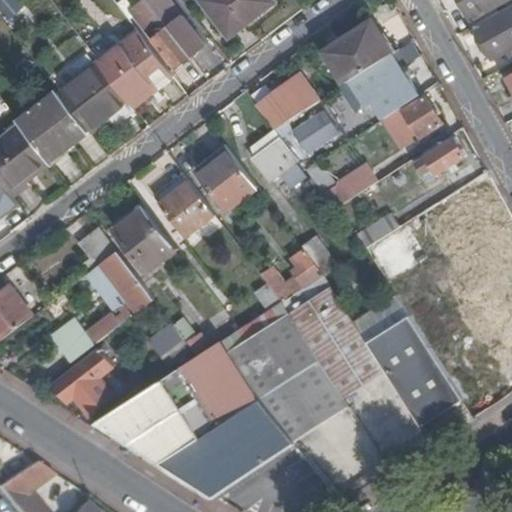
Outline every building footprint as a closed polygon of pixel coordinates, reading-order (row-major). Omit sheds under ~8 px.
[(1,0),(0,1),(0,8),(12,22),(27,9),(18,0),(1,0)] [(160,18),(169,30),(191,59),(206,48),(184,19),(179,22),(162,0),(158,0),(150,6),(160,18)] [(268,3),(266,0),(201,0),(230,36),(247,24),(244,20),(268,3)] [(460,0),(474,26),(492,17),(488,11),(507,0),(460,0)] [(140,9),(151,24),(160,18),(150,6),(148,3),(140,9)] [(506,52),(509,58),(511,55),(511,8),(476,28),(493,59),(506,52)] [(151,24),(144,30),(153,42),(169,30),(160,18),(151,24)] [(372,25),(329,52),(349,82),(393,54),(372,25)] [(140,34),(135,27),(95,56),(101,64),(140,34)] [(153,42),(175,71),(191,59),(169,30),(153,42)] [(101,64),(101,65),(131,104),(152,88),(160,99),(179,84),(140,34),(101,64)] [(204,54),(217,71),(227,64),(214,47),(204,54)] [(394,56),(368,73),(389,108),(417,90),(394,56)] [(101,65),(61,94),(92,134),(110,120),(131,104),(101,65)] [(295,87),(281,97),(295,117),(309,107),(295,87)] [(160,99),(152,88),(131,104),(140,114),(160,99)] [(278,93),(259,105),(277,128),(295,117),(281,97),(278,93)] [(61,94),(21,125),(48,161),(52,166),(92,134),(61,94)] [(407,112),(405,108),(386,121),(392,130),(410,119),(423,139),(446,125),(427,98),(407,112)] [(140,114),(131,104),(110,120),(119,131),(140,114)] [(310,153),(338,134),(325,113),(296,131),(310,153)] [(21,125),(17,119),(5,128),(10,134),(21,125)] [(0,179),(10,193),(29,180),(27,177),(48,161),(21,125),(10,134),(0,142),(0,179)] [(255,150),(257,159),(285,138),(280,132),(255,150)] [(469,156),(458,137),(418,162),(427,175),(438,168),(442,174),(469,156)] [(256,160),(271,181),(300,160),(285,138),(257,159),(256,160)] [(230,151),(226,144),(209,157),(213,163),(230,151)] [(199,174),(228,211),(259,188),(230,151),(213,163),(199,174)] [(52,166),(48,161),(27,177),(29,180),(31,183),(52,166)] [(317,162),(307,169),(314,178),(323,171),(317,162)] [(297,173),(315,199),(325,192),(314,178),(307,169),(305,166),(297,173)] [(369,166),(327,194),(338,209),(344,206),(379,183),(369,166)] [(191,181),(184,173),(155,194),(162,203),(191,181)] [(0,220),(19,205),(14,198),(10,193),(0,179),(0,220)] [(31,183),(29,180),(10,193),(14,198),(32,185),(31,183)] [(162,203),(189,239),(218,217),(191,181),(162,203)] [(443,201),(418,217),(426,231),(435,245),(421,254),(434,275),(489,240),(466,203),(470,200),(463,188),(443,201)] [(149,208),(144,203),(119,223),(123,228),(149,208)] [(120,229),(152,271),(180,249),(149,208),(123,228),(120,229)] [(402,227),(392,212),(358,235),(369,249),(378,243),(402,227)] [(418,217),(402,227),(409,239),(411,241),(426,231),(418,217)] [(409,239),(402,227),(378,243),(385,254),(409,239)] [(101,229),(80,245),(92,261),(99,269),(120,253),(119,252),(101,229)] [(302,246),(307,253),(325,275),(338,266),(316,237),(302,246)] [(378,243),(369,249),(382,269),(391,263),(385,254),(378,243)] [(78,320),(53,337),(72,363),(155,300),(120,253),(99,269),(90,275),(121,316),(118,318),(114,313),(87,333),(78,320)] [(296,260),(305,273),(286,286),(294,298),(327,277),(325,275),(307,253),(296,260)] [(414,260),(387,277),(410,313),(432,349),(458,333),(414,260)] [(99,269),(92,261),(78,271),(84,280),(90,275),(99,269)] [(273,267),(262,275),(284,303),(294,298),(286,286),(273,267)] [(294,298),(284,303),(345,399),(387,373),(367,341),(327,277),(294,298)] [(10,287),(0,294),(0,342),(33,317),(10,287)] [(222,343),(261,400),(262,401),(263,401),(298,444),(339,417),(351,409),(345,399),(284,303),(242,330),(224,342),(222,343)] [(410,313),(367,341),(387,373),(423,429),(465,401),(432,349),(410,313)] [(191,352),(172,327),(152,342),(170,367),(191,352)] [(202,335),(188,344),(199,358),(212,350),(202,335)] [(212,350),(199,358),(97,423),(163,466),(262,401),(261,400),(222,343),(212,350)] [(69,402),(74,398),(78,403),(84,399),(92,409),(111,396),(99,379),(115,369),(102,351),(57,385),(69,402)] [(84,399),(78,403),(85,413),(92,409),(84,399)] [(263,401),(262,401),(163,466),(219,501),(299,445),(298,444),(263,401)] [(351,409),(339,417),(350,434),(362,426),(351,409)] [(35,463),(0,485),(0,489),(18,511),(21,511),(26,508),(20,500),(30,493),(55,476),(35,463)] [(85,496),(64,482),(44,504),(50,511),(72,511),(84,497),(85,496)] [(44,511),(30,493),(20,500),(26,508),(28,511),(44,511)] [(98,511),(84,497),(72,511),(98,511)]
